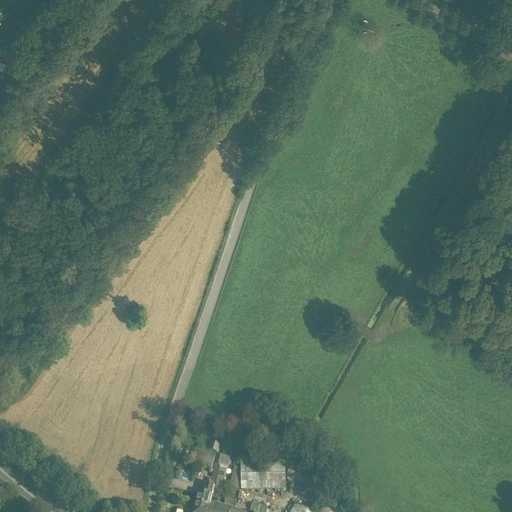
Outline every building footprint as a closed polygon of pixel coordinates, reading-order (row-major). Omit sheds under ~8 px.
[(218,455),(221,447),(212,444),(209,452),(218,455)] [(198,498),(196,505),(214,510),(216,504),(211,503),(214,493),(218,494),(219,489),(222,489),(227,469),(228,469),(230,460),(218,457),(216,466),(212,479),(209,479),(207,486),(206,485),(205,491),(199,490),(198,498)] [(241,469),(234,468),(229,493),(236,494),(239,480),(241,481),(241,491),(286,490),(286,461),(241,462),(241,469)] [(320,494),(325,484),(291,468),(286,479),(320,494)] [(238,511),(235,511),(238,499),(233,498),(234,494),(227,493),(224,506),(216,504),(214,510),(196,505),(194,511),(238,511)]
